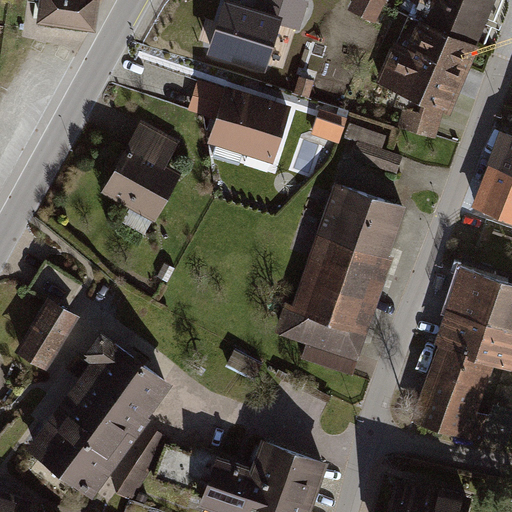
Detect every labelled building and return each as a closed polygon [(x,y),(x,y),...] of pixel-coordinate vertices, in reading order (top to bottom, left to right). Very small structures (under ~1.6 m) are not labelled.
[(96,31),(102,0),(41,0),(38,19),(96,31)] [(207,51),(268,70),(289,2),(282,0),(241,0),(238,12),(221,7),(207,51)] [(386,0),(351,0),(347,8),(373,23),(386,0)] [(427,0),(420,21),(476,45),(497,0),(427,0)] [(447,113),(476,45),(420,21),(407,50),(390,42),(373,81),(447,113)] [(203,143),(273,168),(291,117),(238,98),(221,92),(203,143)] [(322,106),(316,131),(343,138),(350,113),(322,106)] [(105,182),(160,216),(186,173),(172,165),(183,148),(141,123),(105,182)] [(359,123),(353,157),(401,166),(405,149),(386,145),(390,129),(359,123)] [(469,205),(511,221),(511,138),(496,133),(469,205)] [(285,316),(364,343),(410,210),(329,183),(316,219),(297,213),(282,259),(302,266),(285,316)] [(463,267),(447,311),(488,324),(505,279),(463,267)] [(511,281),(505,279),(488,324),(511,330),(511,281)] [(16,352),(48,371),(80,318),(48,299),(16,352)] [(447,311),(435,348),(491,365),(510,371),(511,362),(511,331),(488,324),(447,311)] [(103,335),(65,387),(137,439),(175,387),(103,335)] [(435,348),(413,417),(481,439),(489,413),(476,409),(491,365),(435,348)] [(65,387),(24,444),(95,496),(137,439),(65,387)] [(511,403),(496,399),(485,433),(510,441),(511,434),(511,403)] [(252,511),(257,502),(280,511),(308,511),(329,466),(256,435),(244,462),(219,451),(196,503),(217,511),(252,511)] [(395,474),(384,511),(462,511),(468,493),(395,474)] [(0,511),(27,511),(0,501),(0,511)]
